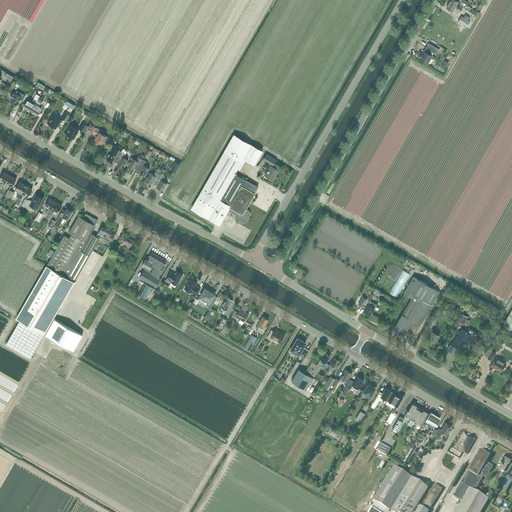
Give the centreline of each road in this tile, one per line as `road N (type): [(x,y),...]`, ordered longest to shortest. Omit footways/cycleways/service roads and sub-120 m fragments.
road 1 (unclassified): [(353,355),(0,149)]
road 2 (unclassified): [(273,272),(432,0)]
road 3 (tertiary): [(253,260),(403,0)]
road 4 (unclassified): [(253,260),(0,119)]
road 5 (track): [(187,511),(300,324)]
road 6 (unclassified): [(511,447),(353,355)]
road 7 (tertiary): [(511,416),(366,331)]
